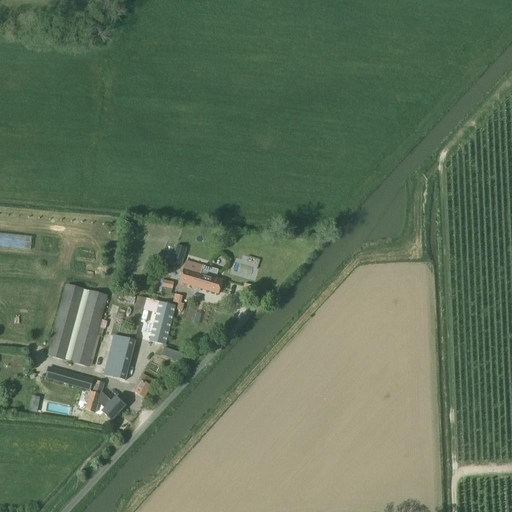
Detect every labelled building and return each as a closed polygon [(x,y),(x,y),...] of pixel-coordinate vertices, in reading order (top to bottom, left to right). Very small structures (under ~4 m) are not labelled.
[(187,248),(176,245),(171,263),(182,266),(187,248)] [(203,267),(186,262),(179,283),(219,294),(223,281),(215,279),(218,271),(203,267)] [(173,282),(163,280),(161,292),(171,294),(173,282)] [(66,285),(47,356),(89,368),(89,367),(92,367),(93,360),(91,359),(107,296),(66,285)] [(175,294),(174,302),(179,303),(179,310),(182,310),(184,295),(175,294)] [(146,299),(137,297),(129,329),(120,326),(117,337),(114,336),(103,376),(125,382),(136,342),(135,341),(146,299)] [(175,307),(159,302),(149,341),(165,346),(175,307)] [(183,355),(165,348),(162,356),(180,362),(183,355)] [(93,380),(49,367),(46,379),(90,391),(93,380)] [(151,387),(141,381),(134,393),(145,399),(151,387)] [(103,384),(96,382),(92,394),(90,393),(85,411),(95,413),(98,402),(105,409),(102,412),(111,421),(125,407),(116,398),(111,402),(101,393),(103,384)]
